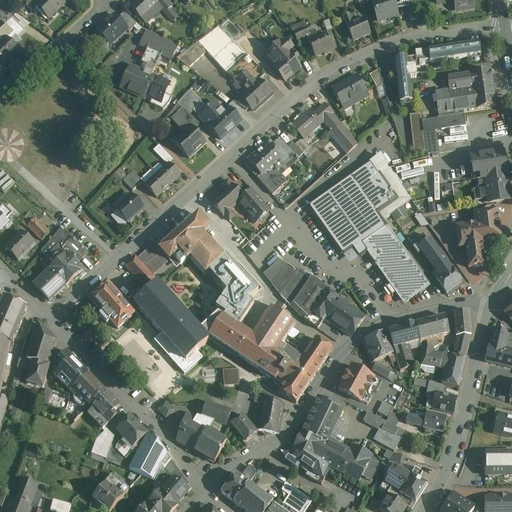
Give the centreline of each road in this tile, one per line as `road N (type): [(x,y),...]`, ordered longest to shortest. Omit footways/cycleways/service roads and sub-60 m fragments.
road 1 (residential): [(229,156),(321,76),(358,57),(506,22)]
road 2 (residential): [(52,320),(229,156)]
road 3 (residential): [(207,494),(52,320)]
road 4 (residential): [(362,335),(284,436),(232,466),(207,494)]
road 5 (secondary): [(423,511),(456,448),(492,304)]
road 6 (residential): [(492,304),(455,306),(362,335)]
